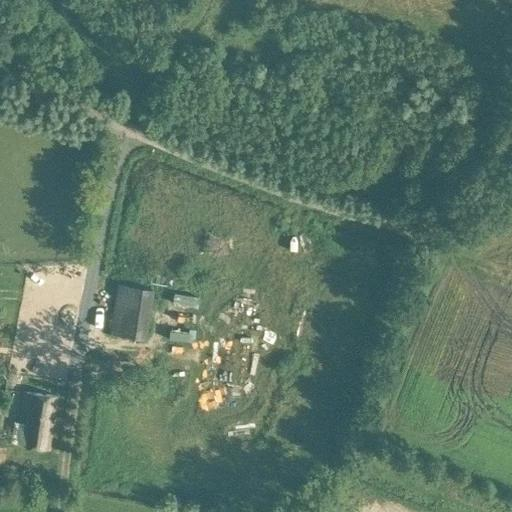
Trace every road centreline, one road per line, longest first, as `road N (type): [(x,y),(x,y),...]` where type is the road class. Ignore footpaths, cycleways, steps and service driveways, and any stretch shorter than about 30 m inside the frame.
road 1 (unclassified): [(511,138),(473,195),(434,217),(382,221),(0,79)]
road 2 (track): [(63,511),(102,216),(124,126)]
